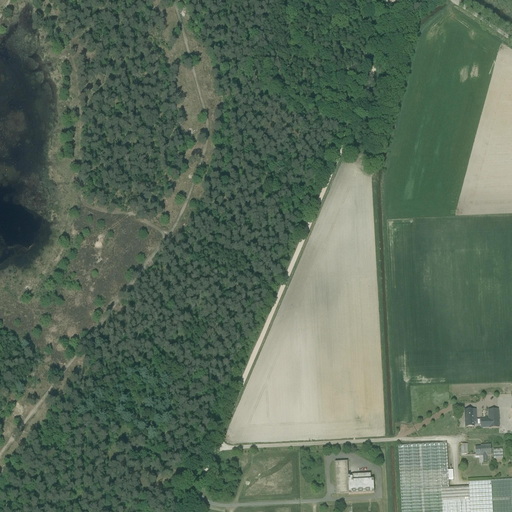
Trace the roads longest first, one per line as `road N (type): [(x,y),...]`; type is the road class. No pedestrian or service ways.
road 1 (track): [(188,511),(384,43),(387,0)]
road 2 (track): [(174,0),(208,131),(181,216),(0,453)]
